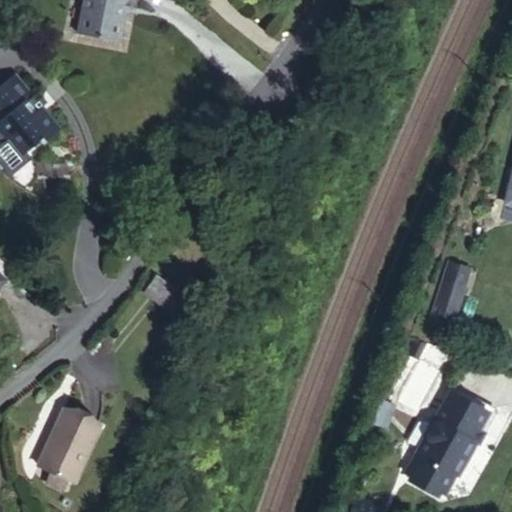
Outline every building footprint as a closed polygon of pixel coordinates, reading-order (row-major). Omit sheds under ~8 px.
[(123,31),(124,0),(79,0),(78,28),(123,31)] [(36,102),(13,77),(0,88),(0,144),(1,146),(7,141),(22,157),(46,137),(48,139),(59,130),(41,109),(36,113),(30,107),(36,102)] [(449,263),(444,279),(464,285),(469,269),(449,263)] [(162,274),(149,290),(176,312),(189,297),(162,274)] [(464,285),(444,279),(431,320),(451,326),(464,285)] [(430,341),(423,340),(419,354),(426,356),(430,341)] [(421,453),(410,473),(414,476),(445,493),(456,473),(459,474),(477,442),(474,440),(479,431),(490,412),(451,390),(436,419),(433,424),(424,441),(417,452),(421,453)] [(401,404),(387,398),(379,421),(393,427),(401,404)] [(67,478),(73,481),(98,427),(63,411),(38,465),(52,471),(67,478)] [(425,413),(413,434),(424,441),(433,424),(436,419),(425,413)] [(479,431),(474,440),(477,442),(481,443),(486,434),(479,431)] [(421,453),(417,452),(407,472),(410,473),(421,453)] [(67,478),(52,471),(48,482),(62,489),(67,478)] [(441,491),(414,476),(412,480),(439,496),(441,491)]
